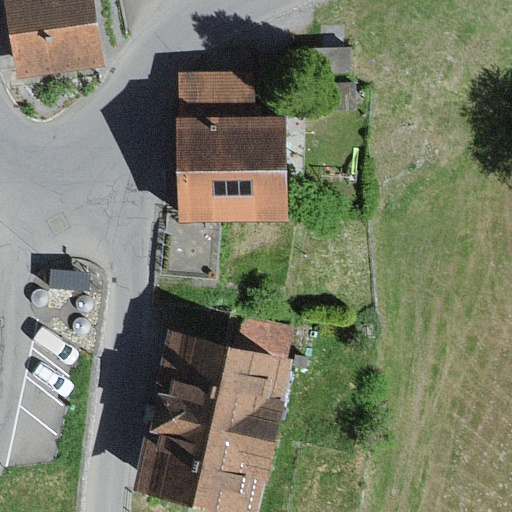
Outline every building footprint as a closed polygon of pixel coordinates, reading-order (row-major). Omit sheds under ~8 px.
[(10,0),(24,82),(106,68),(94,0),(10,0)] [(348,45),(307,46),(307,72),(349,71),(348,45)] [(249,71),(170,71),(171,215),(270,215),(270,108),(249,108),(249,71)] [(53,270),(51,289),(92,294),(95,275),(53,270)] [(231,344),(165,330),(130,488),(237,511),(247,511),(289,328),(238,316),(231,344)]
